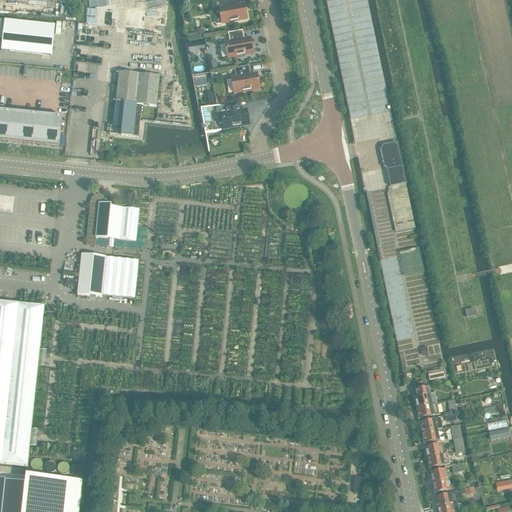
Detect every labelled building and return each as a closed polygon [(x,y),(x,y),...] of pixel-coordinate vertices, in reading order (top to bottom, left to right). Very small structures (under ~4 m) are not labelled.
[(219,0),(211,1),(213,11),(220,10),(222,24),(247,20),(244,5),(238,6),(236,0),(219,0)] [(0,20),(0,40),(2,41),(1,51),(52,56),(55,26),(0,20)] [(187,35),(188,41),(199,39),(198,37),(205,36),(204,29),(197,31),(197,34),(187,35)] [(230,43),(226,44),(229,59),(253,54),(250,40),(244,41),(242,32),(228,34),(230,43)] [(185,42),(187,52),(195,50),(193,41),(185,42)] [(237,79),(232,80),(235,94),(259,89),(256,75),(251,77),(249,67),(235,70),(237,79)] [(109,136),(138,138),(141,107),(156,108),(159,78),(120,74),(119,74),(113,128),(110,128),(109,136)] [(200,77),(192,78),(195,90),(202,88),(200,77)] [(239,103),(201,110),(205,134),(226,130),(227,130),(228,130),(229,130),(230,130),(231,129),(249,126),(247,111),(241,112),(239,103)] [(0,110),(0,140),(8,142),(11,112),(0,110)] [(11,112),(8,142),(21,143),(24,113),(11,112)] [(24,113),(21,143),(33,144),(37,115),(24,113)] [(37,115),(33,144),(46,146),(49,116),(37,115)] [(49,116),(46,146),(59,147),(62,117),(49,116)] [(384,155),(382,156),(385,169),(387,169),(391,188),(406,185),(407,185),(398,144),(388,146),(389,148),(386,149),(385,149),(384,151),(383,152),(384,155)] [(91,203),(87,246),(95,247),(96,239),(106,240),(108,240),(136,243),(139,210),(124,209),(111,207),(111,206),(111,205),(108,205),(106,205),(106,204),(106,201),(103,198),(100,196),(99,196),(96,197),(95,197),(93,199),(92,200),(91,203)] [(102,296),(105,262),(106,257),(81,255),(77,295),(101,298),(102,296)] [(138,265),(105,262),(102,296),(135,299),(138,265)] [(0,464),(27,467),(28,457),(30,447),(36,448),(38,431),(31,431),(38,367),(45,368),(46,352),(40,351),(44,312),(44,307),(0,302),(0,464)] [(473,309),(465,311),(466,318),(475,317),(473,309)] [(442,370),(427,373),(429,382),(444,379),(442,370)] [(416,398),(418,409),(437,405),(435,394),(430,395),(428,387),(416,390),(418,398),(416,398)] [(447,403),(450,415),(457,413),(454,401),(447,403)] [(420,419),(434,416),(439,415),(437,405),(418,409),(420,419)] [(446,417),(447,424),(457,422),(455,416),(446,417)] [(440,420),(421,423),(423,434),(437,431),(442,429),(440,420)] [(459,426),(450,428),(453,441),(462,439),(459,426)] [(437,431),(423,434),(425,444),(439,441),(437,431)] [(462,439),(453,441),(455,453),(465,451),(462,439)] [(426,448),(428,459),(447,454),(442,455),(440,445),(426,448)] [(430,469),(445,466),(450,465),(447,454),(428,459),(430,469)] [(456,467),(452,468),(453,474),(457,473),(465,472),(463,466),(456,467)] [(446,471),(431,473),(433,484),(448,481),(446,471)] [(365,479),(355,478),(353,494),(364,495),(365,479)] [(0,511),(22,511),(25,484),(0,481),(0,511)] [(448,481),(433,484),(435,494),(450,491),(448,481)] [(453,495),(436,498),(439,509),(457,505),(455,495),(454,495),(453,495)]
